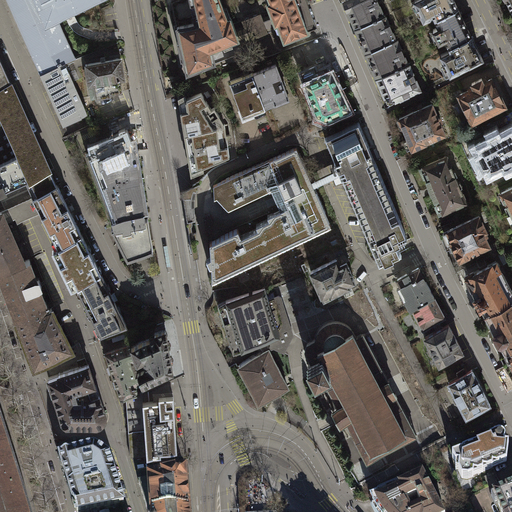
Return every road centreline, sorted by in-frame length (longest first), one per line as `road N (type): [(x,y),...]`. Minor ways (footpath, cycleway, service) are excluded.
road 1 (residential): [(511,409),(316,0)]
road 2 (residential): [(0,28),(110,266),(145,296),(186,296)]
road 3 (tertiary): [(186,296),(134,0)]
road 4 (tertiary): [(57,511),(17,377)]
road 5 (residential): [(17,377),(40,381),(59,431),(113,431)]
road 6 (tertiary): [(328,503),(301,444),(248,420)]
road 7 (tertiary): [(221,460),(260,460),(328,503)]
